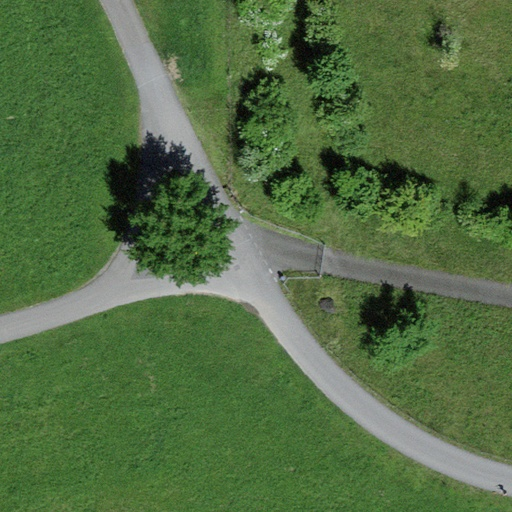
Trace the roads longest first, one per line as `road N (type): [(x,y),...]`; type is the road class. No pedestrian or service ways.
road 1 (track): [(511,477),(454,465),(341,371),(243,274)]
road 2 (track): [(243,274),(166,152),(111,0)]
road 3 (track): [(511,295),(323,260),(243,274)]
road 4 (track): [(243,274),(0,333)]
road 5 (track): [(166,152),(107,307)]
